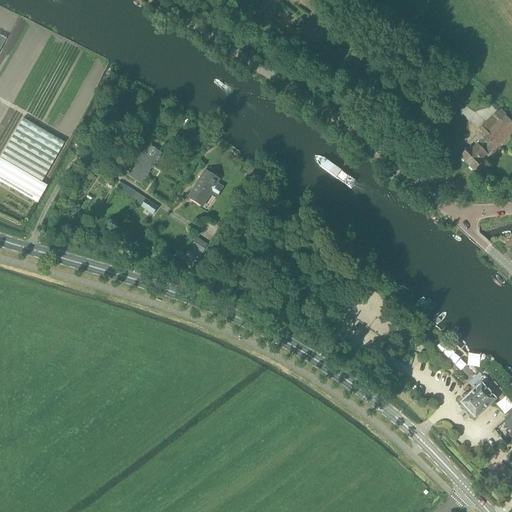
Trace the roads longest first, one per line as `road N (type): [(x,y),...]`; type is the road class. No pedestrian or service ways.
road 1 (secondary): [(469,488),(393,416),(269,331),(191,294),(0,242)]
road 2 (tertiary): [(452,215),(281,78),(153,0)]
